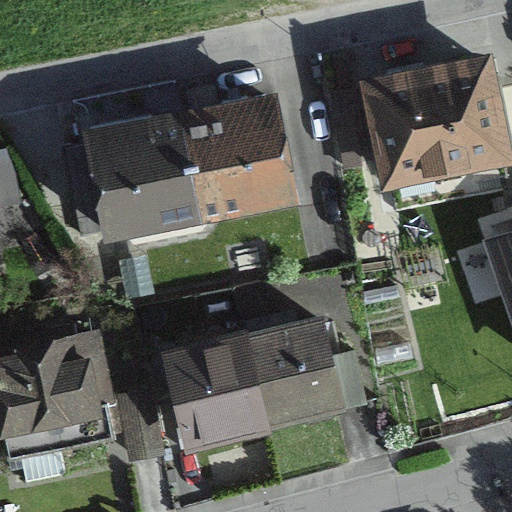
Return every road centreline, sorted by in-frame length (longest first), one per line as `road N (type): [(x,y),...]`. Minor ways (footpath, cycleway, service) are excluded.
road 1 (residential): [(0,92),(429,0)]
road 2 (residential): [(501,466),(325,511)]
